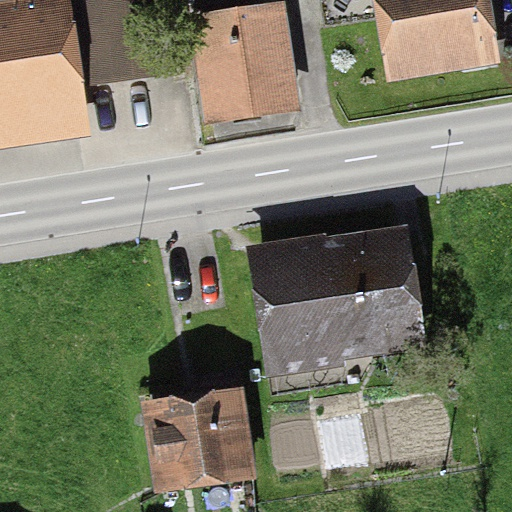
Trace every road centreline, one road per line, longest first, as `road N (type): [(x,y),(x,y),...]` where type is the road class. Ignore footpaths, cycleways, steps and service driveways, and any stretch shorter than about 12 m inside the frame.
road 1 (secondary): [(511,133),(0,215)]
road 2 (unknown): [(320,164),(295,0)]
